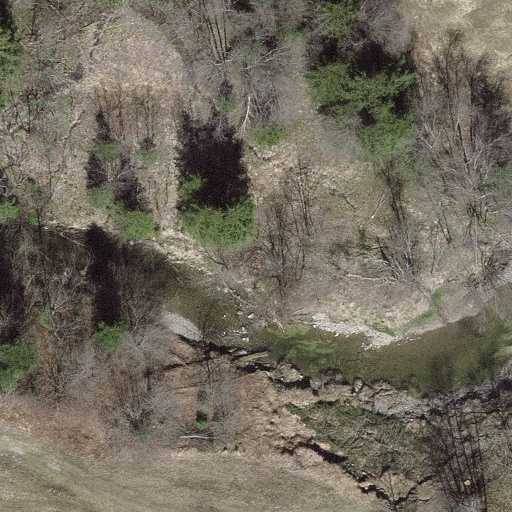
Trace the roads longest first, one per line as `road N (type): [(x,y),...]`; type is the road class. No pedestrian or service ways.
road 1 (track): [(154,511),(0,448)]
road 2 (track): [(511,434),(491,435),(446,483),(384,511)]
